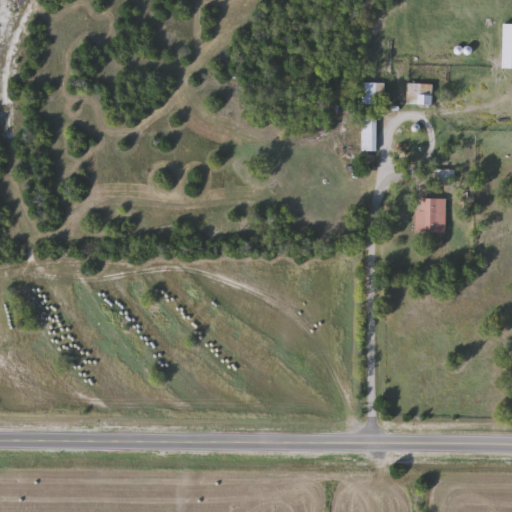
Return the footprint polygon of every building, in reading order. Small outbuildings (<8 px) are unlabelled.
[(501,25),(511,25),(511,69),(501,69),(501,25)] [(383,83),(383,104),(360,104),(360,83),(383,83)] [(432,85),(431,106),(407,106),(407,84),(432,85)] [(376,117),(376,152),(361,152),(361,117),(376,117)] [(453,183),(433,183),(433,171),(453,171),(453,183)] [(445,199),(445,233),(416,233),(416,199),(445,199)]
